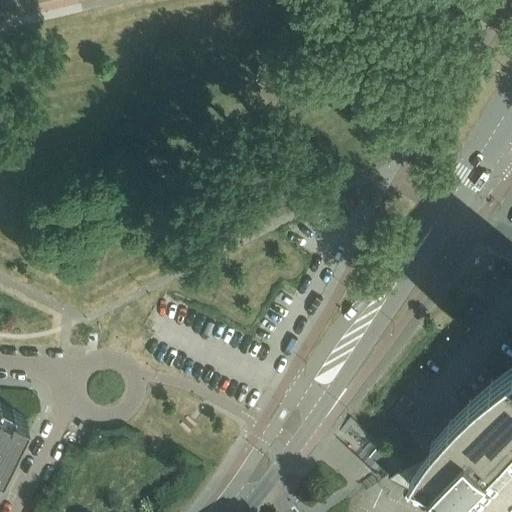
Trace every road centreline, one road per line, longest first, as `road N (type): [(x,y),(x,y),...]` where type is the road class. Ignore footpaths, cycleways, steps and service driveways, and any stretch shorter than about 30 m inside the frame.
road 1 (unclassified): [(315,422),(436,224)]
road 2 (unclassified): [(436,224),(334,336),(298,394)]
road 3 (residential): [(76,391),(81,405),(106,419),(120,416),(137,394),(137,380),(120,360),(94,360),(77,380)]
road 4 (unclassified): [(436,224),(511,107)]
road 5 (residential): [(76,391),(16,511)]
